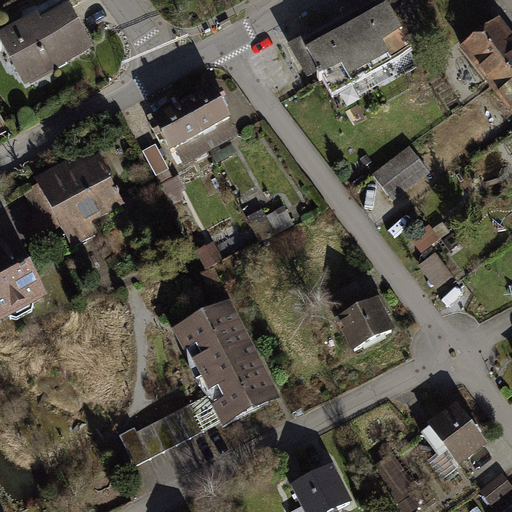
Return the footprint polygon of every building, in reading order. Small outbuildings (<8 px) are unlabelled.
[(39,10),(1,30),(29,82),(94,48),(71,5),(45,19),(39,10)] [(380,7),(340,29),(368,79),(390,66),(383,53),(400,43),(380,7)] [(511,36),(505,28),(501,23),(462,53),(511,116),(511,36)] [(368,79),(340,29),(293,55),(311,86),(335,73),(345,91),(368,79)] [(191,110),(211,147),(240,132),(220,95),(191,110)] [(158,127),(178,165),(211,147),(191,110),(158,127)] [(156,146),(143,153),(156,177),(169,170),(156,146)] [(412,149),(376,176),(393,200),(430,173),(412,149)] [(73,162),(40,178),(73,247),(101,233),(96,221),(125,207),(101,156),(76,168),(73,162)] [(430,226),(411,239),(422,254),(441,241),(430,226)] [(15,232),(0,239),(0,324),(50,300),(15,232)] [(436,254),(419,267),(437,290),(453,277),(436,254)] [(336,320),(350,347),(390,327),(376,300),(336,320)] [(227,428),(280,401),(230,304),(178,331),(227,428)] [(134,429),(120,436),(136,467),(204,432),(190,406),(137,434),(134,429)] [(427,428),(455,466),(482,446),(455,409),(427,428)] [(293,488),(304,511),(337,511),(351,506),(333,469),(293,488)] [(511,487),(502,475),(479,492),(491,507),(511,490),(511,487)]
